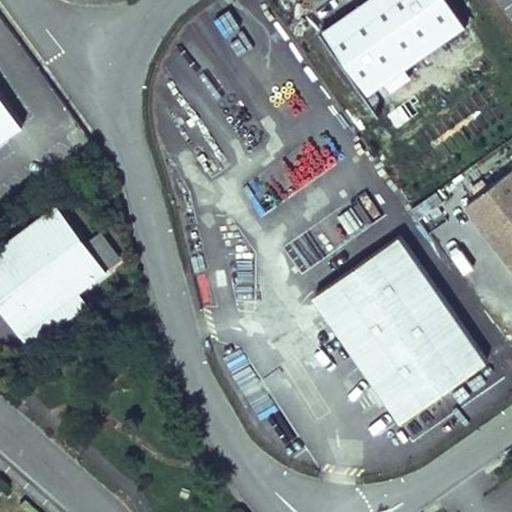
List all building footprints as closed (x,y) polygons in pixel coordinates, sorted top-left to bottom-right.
[(470,23),(454,0),(370,0),(327,29),(370,93),(390,80),(395,87),(414,75),(408,65),(470,23)] [(0,149),(26,131),(0,93),(0,149)] [(511,171),(470,204),(511,258),(511,171)] [(0,308),(21,339),(109,277),(60,209),(0,251),(0,308)] [(491,360),(404,234),(319,293),(406,419),(491,360)]
